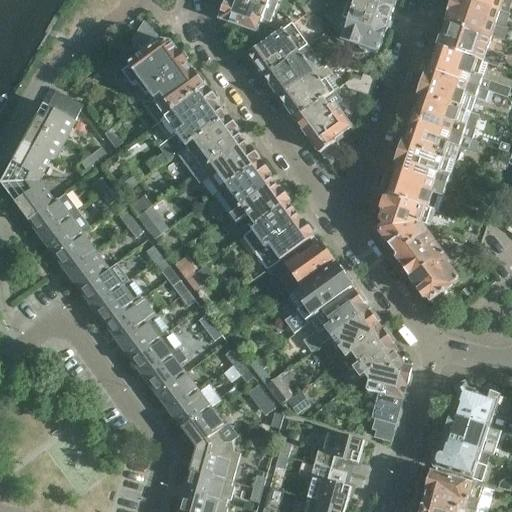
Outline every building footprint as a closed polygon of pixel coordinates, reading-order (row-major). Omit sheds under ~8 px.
[(222,16),(225,22),(242,28),(240,35),(253,40),(256,32),(258,33),(263,20),(271,23),(276,12),(245,0),(229,0),(229,3),(228,2),(222,16)] [(245,0),(276,12),(279,0),(245,0)] [(322,0),(316,0),(309,4),(315,12),(316,10),(317,12),(322,0)] [(350,0),(348,8),(353,9),(390,21),(397,0),(350,0)] [(451,14),(448,23),(493,38),(511,44),(511,36),(503,33),(504,28),(501,27),(505,13),(502,12),(502,11),(468,0),(455,0),(451,14)] [(511,0),(468,0),(502,11),(509,13),(511,3),(511,0)] [(309,4),(303,8),(307,15),(310,18),(317,13),(316,11),(314,12),(309,4)] [(344,19),(350,20),(345,33),(344,32),(342,41),(352,44),(352,42),(363,46),(362,49),(378,54),(380,46),(382,46),(388,28),(387,28),(390,21),(353,9),(348,8),(344,19)] [(281,20),(261,34),(267,43),(293,24),(300,20),(283,13),(281,20)] [(132,42),(144,57),(123,73),(134,88),(142,83),(145,87),(127,100),(131,106),(134,110),(143,103),(141,99),(150,93),(188,65),(180,54),(179,54),(171,44),(163,43),(146,21),(132,42)] [(443,38),(440,48),(465,57),(484,63),(507,71),(511,58),(489,50),(493,38),(448,23),(443,38)] [(266,77),(266,78),(310,47),(293,24),(267,43),(250,56),(265,77),(266,77)] [(310,47),(266,78),(282,99),(325,68),(310,47)] [(431,71),(431,72),(508,98),(511,88),(484,79),(489,65),(465,57),(440,48),(439,49),(435,52),(433,59),(435,63),(432,72),(431,71)] [(188,65),(150,93),(141,99),(158,123),(165,118),(166,117),(173,112),(174,113),(206,90),(206,82),(201,75),(194,73),(188,66),(189,65),(188,65)] [(325,68),(282,99),(297,119),(296,120),(297,121),(325,100),(331,96),(334,94),(340,89),(325,68)] [(423,97),(473,114),(477,100),(484,102),(485,99),(506,106),(508,98),(431,72),(429,78),(428,78),(422,96),(423,97)] [(359,74),(351,80),(345,84),(349,89),(371,96),(377,79),(368,76),(359,74)] [(173,112),(166,117),(165,118),(177,133),(159,148),(163,153),(157,157),(163,165),(169,161),(187,148),(229,118),(228,117),(228,118),(218,105),(219,104),(220,98),(215,91),(208,89),(207,90),(206,90),(174,113),(173,112)] [(45,105),(34,125),(67,142),(78,122),(76,121),(84,106),(57,91),(49,107),(45,105)] [(325,100),(297,121),(321,154),(322,154),(326,159),(331,160),(339,154),(340,148),(337,144),(338,143),(335,141),(352,129),(335,104),(339,101),(334,94),(331,96),(325,100)] [(417,114),(414,122),(463,138),(467,128),(468,128),(473,114),(423,97),(418,114),(417,114)] [(229,118),(187,148),(204,170),(245,141),(239,133),(240,133),(229,118)] [(406,144),(405,146),(456,164),(461,149),(475,153),(479,143),(463,138),(414,122),(412,127),(413,128),(407,145),(406,144)] [(34,125),(24,144),(52,159),(51,160),(53,161),(54,162),(55,161),(56,161),(67,142),(34,125)] [(111,127),(103,133),(114,149),(122,143),(111,127)] [(220,194),(262,164),(249,148),(250,148),(245,141),(204,170),(220,194)] [(24,144),(2,183),(41,181),(53,161),(51,160),(52,159),(24,144)] [(498,150),(505,152),(507,146),(500,144),(498,150)] [(398,171),(447,188),(451,176),(452,176),(456,164),(405,146),(400,163),(401,163),(398,171)] [(103,148),(92,155),(98,163),(108,156),(103,148)] [(82,163),(88,171),(98,163),(92,155),(82,163)] [(495,161),(490,175),(500,178),(505,164),(495,161)] [(232,217),(276,185),(271,178),(272,178),(262,164),(220,194),(217,196),(232,217)] [(132,171),(117,182),(125,192),(139,181),(132,171)] [(398,171),(390,196),(427,209),(429,209),(434,195),(443,198),(447,188),(398,171)] [(101,195),(109,189),(101,179),(94,185),(101,195)] [(41,181),(2,183),(30,221),(55,202),(54,201),(56,200),(41,181)] [(481,184),(478,194),(490,198),(493,188),(481,184)] [(280,191),(276,185),(232,217),(247,237),(250,235),(290,205),(291,204),(281,190),(280,191)] [(109,205),(117,199),(109,189),(102,195),(109,205)] [(55,202),(30,221),(43,238),(78,212),(66,194),(58,200),(57,199),(56,200),(54,201),(55,202)] [(144,196),(130,205),(139,217),(152,208),(144,196)] [(379,230),(390,245),(400,239),(406,247),(429,231),(424,224),(431,227),(436,212),(427,209),(390,196),(390,198),(386,200),(383,208),(385,212),(381,222),(385,226),(379,230)] [(290,205),(250,235),(244,240),(255,256),(262,251),(274,267),(315,238),(315,231),(310,224),(305,222),(303,221),(290,205)] [(43,238),(56,255),(85,234),(91,229),(78,212),(43,238)] [(128,229),(135,223),(128,213),(120,219),(128,229)] [(465,221),(475,224),(478,216),(468,213),(465,221)] [(136,240),(143,234),(135,223),(128,229),(136,240)] [(166,223),(152,232),(157,239),(171,229),(166,223)] [(465,238),(474,242),(477,233),(467,230),(465,238)] [(400,239),(390,245),(397,255),(397,258),(412,279),(445,254),(429,231),(406,247),(400,239)] [(85,234),(56,255),(68,273),(98,251),(85,234)] [(286,265),(290,271),(280,279),(292,296),(335,265),(326,252),(326,251),(323,246),(320,247),(318,244),(301,257),(299,255),(286,265)] [(155,247),(147,252),(158,268),(166,262),(155,247)] [(445,254),(412,279),(416,284),(420,284),(421,286),(420,291),(426,298),(430,299),(437,309),(450,300),(447,296),(448,289),(458,282),(460,278),(450,265),(452,263),(467,254),(463,249),(455,247),(445,254)] [(98,251),(68,273),(81,290),(110,269),(98,251)] [(186,279),(198,270),(187,257),(175,266),(186,279)] [(158,268),(168,280),(176,274),(166,262),(158,268)] [(118,263),(110,269),(81,290),(94,308),(129,282),(131,280),(118,263)] [(335,265),(292,296),(289,298),(299,312),(286,322),(294,332),(313,317),(322,311),(351,290),(353,289),(345,279),(347,274),(342,268),(337,267),(335,265)] [(195,272),(187,279),(197,292),(204,286),(195,272)] [(176,274),(168,280),(181,298),(189,293),(176,274)] [(129,282),(94,308),(107,325),(142,299),(140,296),(143,295),(135,283),(132,285),(129,282)] [(355,292),(325,314),(318,320),(325,328),(334,340),(340,335),(370,312),(369,312),(365,306),(366,300),(362,294),(355,292)] [(189,293),(181,298),(189,309),(197,303),(189,293)] [(107,325),(119,342),(155,316),(142,299),(107,325)] [(370,312),(340,335),(334,340),(323,348),(337,367),(348,359),(354,355),(384,332),(380,326),(380,320),(375,314),(370,312)] [(208,315),(200,321),(208,331),(216,326),(208,315)] [(155,316),(119,342),(132,360),(168,334),(166,331),(169,330),(160,318),(158,320),(155,316)] [(216,326),(208,331),(216,342),(223,336),(216,326)] [(354,369),(351,371),(344,376),(351,386),(362,379),(366,376),(396,354),(398,352),(394,347),(395,340),(390,333),(384,332),(354,355),(348,359),(354,369)] [(245,333),(233,342),(244,357),(256,347),(245,333)] [(170,338),(168,334),(132,360),(145,377),(158,395),(187,373),(181,365),(187,360),(180,351),(179,349),(182,347),(173,335),(170,338)] [(234,349),(226,355),(234,366),(241,360),(234,349)] [(396,354),(366,376),(370,382),(368,392),(378,394),(371,418),(396,425),(403,400),(405,401),(413,370),(412,369),(413,364),(410,360),(405,358),(401,361),(396,354)] [(234,366),(242,376),(249,370),(241,360),(234,366)] [(258,375),(268,387),(275,383),(265,370),(269,367),(264,360),(253,367),(258,375)] [(187,373),(158,395),(170,412),(201,391),(187,373)] [(280,380),(269,388),(284,408),(295,399),(280,380)] [(453,414),(453,415),(491,426),(511,432),(511,400),(499,397),(498,389),(489,386),(484,392),(482,391),(481,394),(469,390),(466,384),(462,386),(457,388),(460,395),(457,405),(458,406),(455,414),(453,414)] [(201,391),(170,412),(183,430),(213,408),(201,391)] [(305,394),(289,405),(297,416),(313,405),(305,394)] [(213,408),(183,430),(197,449),(214,445),(232,442),(238,438),(228,425),(227,426),(213,408)] [(281,429),(284,416),(275,414),(271,427),(281,429)] [(445,441),(445,442),(482,454),(490,457),(491,457),(500,430),(491,427),(491,426),(453,415),(447,432),(449,433),(447,441),(445,441)] [(360,455),(364,442),(326,431),(320,451),(319,451),(315,465),(332,470),(335,458),(358,464),(360,455)] [(197,449),(191,472),(233,483),(241,455),(234,453),(232,442),(214,445),(197,449)] [(280,455),(289,458),(292,445),(283,442),(280,455)] [(433,462),(436,468),(445,470),(445,472),(474,480),(474,479),(484,483),(489,466),(487,466),(490,457),(482,454),(445,442),(442,450),(441,450),(436,452),(433,462)] [(285,469),(289,458),(280,455),(276,467),(285,469)] [(332,470),(315,465),(311,479),(313,479),(307,499),(345,510),(351,488),(328,482),(332,470)] [(191,472),(185,492),(227,504),(228,501),(231,502),(234,488),(231,487),(233,483),(191,472)] [(429,489),(426,500),(468,511),(471,511),(476,511),(480,501),(479,501),(483,488),(474,486),(475,484),(445,475),(444,477),(433,474),(432,476),(427,479),(426,484),(429,489)] [(264,478),(255,475),(251,488),(261,491),(264,478)] [(498,487),(510,491),(511,483),(511,478),(509,478),(505,479),(500,482),(498,487)] [(261,491),(251,488),(248,500),(257,503),(261,491)] [(185,492),(179,511),(226,511),(228,509),(226,508),(227,504),(185,492)] [(344,511),(345,510),(307,499),(303,511),(344,511)] [(426,500),(422,511),(471,511),(468,511),(426,500)]
